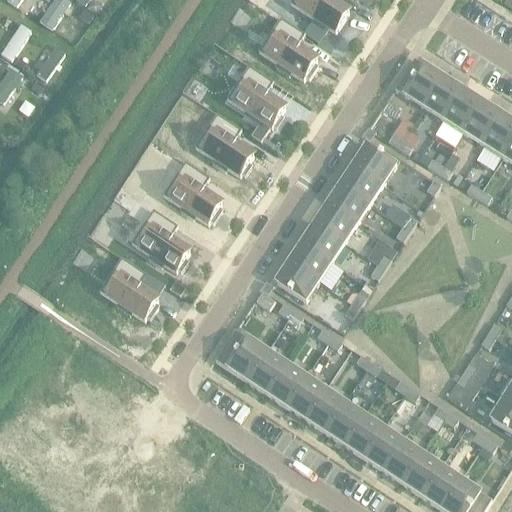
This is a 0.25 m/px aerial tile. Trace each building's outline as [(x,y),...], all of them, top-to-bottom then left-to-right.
[(8,0),(8,2),(22,10),(28,0),(8,0)] [(66,0),(56,0),(40,24),(54,33),(73,4),(66,0)] [(73,0),(74,0),(85,9),(92,0),(73,0)] [(294,0),(290,7),(335,37),(349,17),(328,3),(330,0),(294,0)] [(280,22),(258,55),(278,68),(276,71),(289,79),(291,76),(304,85),(306,81),(309,83),(317,70),(315,68),(317,64),(297,51),(305,38),(280,22)] [(13,63),(32,33),(21,26),(2,56),(13,63)] [(36,75),(47,82),(67,56),(56,48),(36,75)] [(424,112),(443,81),(414,63),(395,93),(424,112)] [(11,70),(0,85),(0,103),(6,108),(25,79),(11,70)] [(249,70),(227,103),(246,116),(244,119),(257,127),(259,124),(261,126),(271,132),(272,133),(274,129),(277,131),(286,118),(283,116),(285,113),(265,99),(273,86),(249,70)] [(444,124),(463,94),(443,81),(424,112),(444,124)] [(463,137),(482,106),(463,94),(444,124),(463,137)] [(483,149),(502,119),(482,106),(463,137),(483,149)] [(217,118),(195,151),(214,164),(212,167),(225,175),(227,173),(240,181),(243,177),(245,179),(251,170),(248,168),(254,161),(233,147),(241,134),(217,118)] [(502,161),(511,146),(511,125),(502,119),(483,149),(502,161)] [(417,148),(423,134),(403,125),(397,140),(417,148)] [(261,126),(251,140),(261,146),(271,132),(261,126)] [(398,153),(403,145),(393,138),(388,146),(398,153)] [(408,159),(413,151),(403,145),(398,153),(408,159)] [(511,167),(511,146),(502,161),(511,167)] [(383,190),(396,169),(366,150),(353,170),(383,190)] [(437,178),(442,170),(432,163),(427,171),(437,178)] [(185,166),(163,200),(182,212),(180,215),(193,223),(195,220),(208,229),(211,225),(214,227),(222,214),(219,213),(222,209),(201,195),(209,182),(185,166)] [(383,190),(353,170),(340,190),(370,209),(383,190)] [(448,184),(452,176),(442,170),(437,178),(448,184)] [(458,178),(453,187),(457,190),(462,181),(458,178)] [(434,200),(441,190),(433,185),(426,195),(434,200)] [(477,202),(482,195),(471,188),(466,196),(477,202)] [(370,209),(340,190),(327,209),(357,229),(370,209)] [(487,209),(492,201),(482,195),(477,202),(487,209)] [(357,229),(327,209),(314,228),(344,248),(357,229)] [(153,214),(131,247),(151,260),(149,263),(162,271),(163,269),(176,277),(179,273),(182,275),(188,266),(185,264),(190,257),(170,243),(178,230),(153,214)] [(410,236),(417,226),(409,221),(402,231),(410,236)] [(344,248),(314,228),(301,248),(331,268),(344,248)] [(403,246),(410,236),(402,231),(396,241),(403,246)] [(331,268),(301,248),(288,267),(318,287),(331,268)] [(384,275),(391,265),(383,260),(377,270),(384,275)] [(121,262),(99,295),(119,308),(117,311),(130,319),(132,316),(145,325),(147,321),(150,323),(156,314),(153,313),(158,305),(137,291),(146,278),(121,262)] [(318,287),(288,267),(276,286),(306,306),(318,287)] [(378,285),(384,275),(377,270),(370,280),(378,285)] [(269,314),(275,305),(262,297),(256,306),(269,314)] [(359,314),(365,304),(358,299),(351,309),(359,314)] [(288,323),(293,315),(283,309),(278,316),(288,323)] [(352,324),(359,314),(351,309),(344,319),(352,324)] [(298,329),(303,322),(293,315),(288,323),(298,329)] [(495,343),(502,333),(494,328),(487,338),(495,343)] [(247,385),(267,355),(235,334),(215,364),(247,385)] [(327,349),(332,341),(322,334),(317,342),(327,349)] [(489,354),(495,343),(487,338),(481,349),(489,354)] [(337,355),(342,348),(332,341),(327,349),(337,355)] [(266,398),(286,368),(267,355),(247,385),(266,398)] [(366,374),(371,366),(361,360),(356,367),(366,374)] [(376,381),(381,373),(371,366),(366,374),(376,381)] [(286,411),(305,381),(286,368),(266,398),(286,411)] [(470,383),(477,372),(469,368),(463,378),(470,383)] [(464,393),(470,383),(463,378),(456,388),(464,393)] [(305,424),(325,394),(305,381),(286,411),(305,424)] [(405,400),(410,392),(399,385),(394,393),(405,400)] [(511,389),(503,404),(511,409),(511,389)] [(415,406),(420,399),(410,392),(405,400),(415,406)] [(324,437),(344,407),(325,394),(305,424),(324,437)] [(511,437),(511,409),(503,404),(491,424),(511,437)] [(344,449),(364,419),(344,407),(324,437),(344,449)] [(443,425),(448,418),(438,411),(433,419),(443,425)] [(453,432),(458,424),(448,418),(443,425),(453,432)] [(363,462),(383,432),(364,419),(344,449),(363,462)] [(383,475),(402,445),(383,432),(363,462),(383,475)] [(482,451),(487,444),(477,437),(472,444),(482,451)] [(492,458),(497,450),(487,444),(482,451),(492,458)] [(402,488),(422,458),(402,445),(383,475),(402,488)] [(421,501),(441,471),(422,458),(402,488),(421,501)] [(438,511),(441,511),(461,483),(441,471),(421,501),(438,511)] [(486,511),(492,504),(461,483),(441,511),(486,511)]
